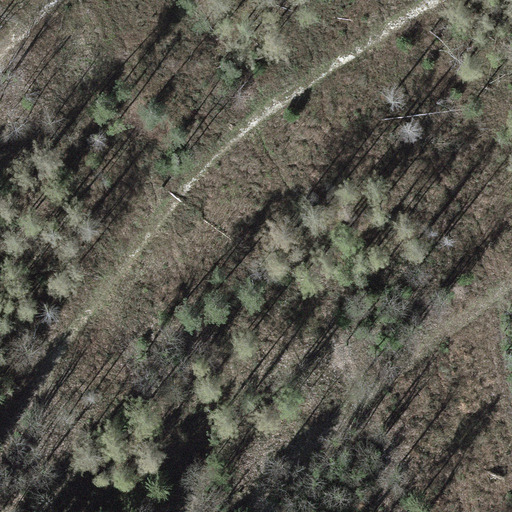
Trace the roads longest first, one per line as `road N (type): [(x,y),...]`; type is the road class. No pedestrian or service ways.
road 1 (track): [(0,427),(59,342),(240,148),(443,0)]
road 2 (track): [(244,511),(348,413),(511,284)]
